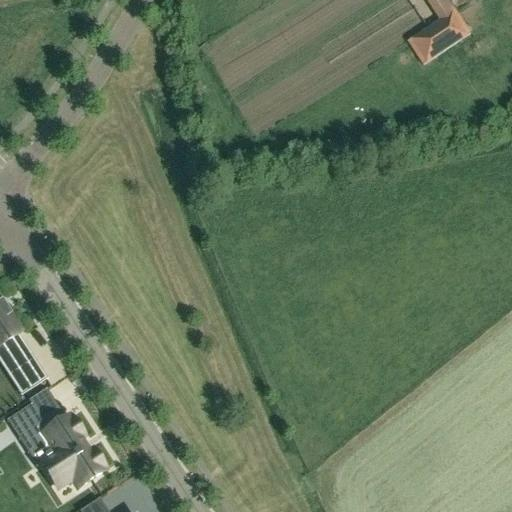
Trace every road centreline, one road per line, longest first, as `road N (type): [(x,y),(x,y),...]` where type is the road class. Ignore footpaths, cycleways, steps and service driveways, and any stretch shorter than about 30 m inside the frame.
road 1 (residential): [(197,511),(30,253),(0,220)]
road 2 (unclassified): [(0,190),(87,92),(146,0)]
